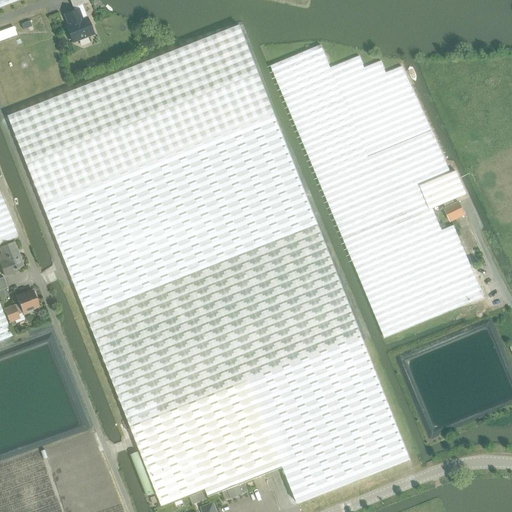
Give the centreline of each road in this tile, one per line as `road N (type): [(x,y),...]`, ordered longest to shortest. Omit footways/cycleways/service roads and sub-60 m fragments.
road 1 (unclassified): [(130,511),(38,280)]
road 2 (unclassified): [(0,107),(62,270),(38,280)]
road 3 (unclassified): [(328,511),(441,466),(511,461)]
